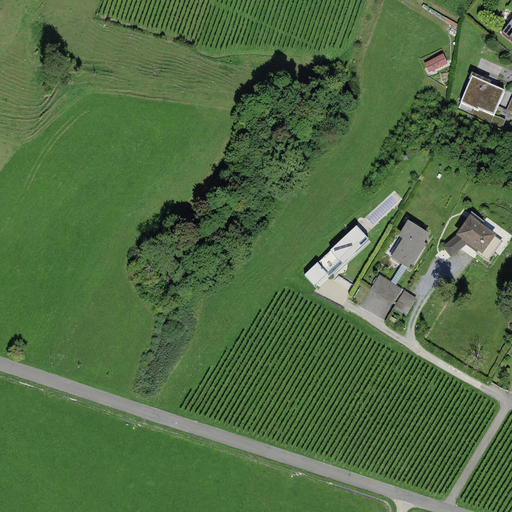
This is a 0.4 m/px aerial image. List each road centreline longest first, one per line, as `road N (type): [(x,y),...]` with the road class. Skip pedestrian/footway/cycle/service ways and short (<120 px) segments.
road 1 (residential): [(0,365),(447,511)]
road 2 (residential): [(509,403),(344,304)]
road 3 (residential): [(447,511),(509,403)]
